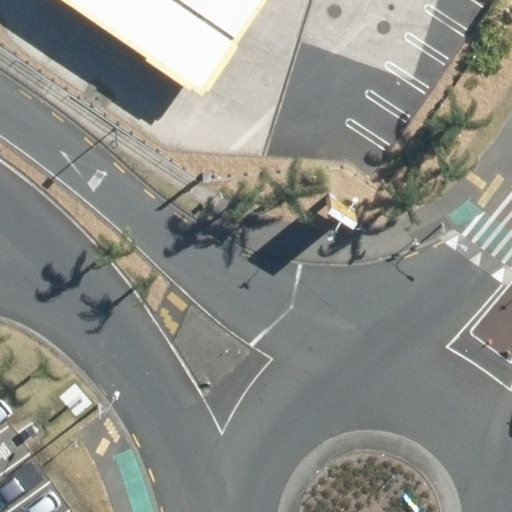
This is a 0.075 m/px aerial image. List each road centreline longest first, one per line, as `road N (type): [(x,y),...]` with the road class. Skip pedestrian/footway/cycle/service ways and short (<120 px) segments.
road 1 (tertiary): [(228,511),(238,463),(262,425),(295,396),(336,379),(378,375)]
road 2 (tertiary): [(378,375),(511,237)]
road 3 (tertiary): [(378,375),(422,385),(461,407),(491,441)]
